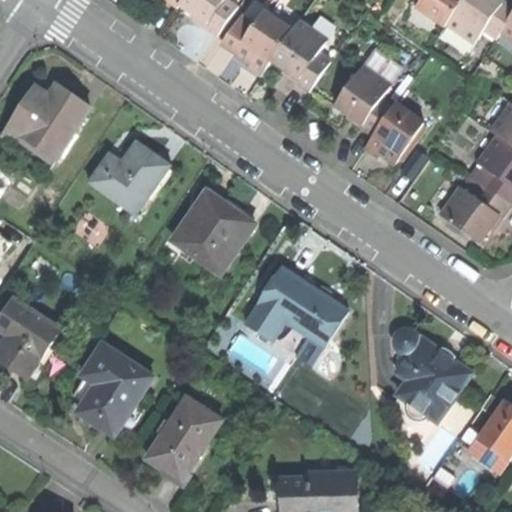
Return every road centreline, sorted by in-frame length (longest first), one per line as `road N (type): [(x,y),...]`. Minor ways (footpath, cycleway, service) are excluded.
road 1 (residential): [(45,0),(502,322)]
road 2 (residential): [(0,417),(139,511)]
